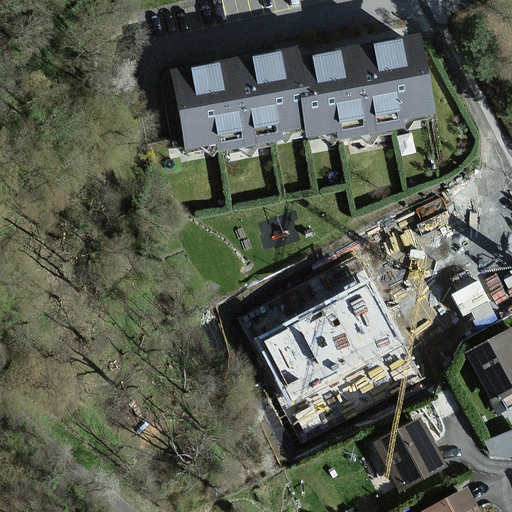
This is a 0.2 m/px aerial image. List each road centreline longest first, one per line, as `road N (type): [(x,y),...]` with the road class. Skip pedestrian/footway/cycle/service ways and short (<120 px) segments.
road 1 (residential): [(511,170),(424,0)]
road 2 (track): [(0,384),(134,511)]
